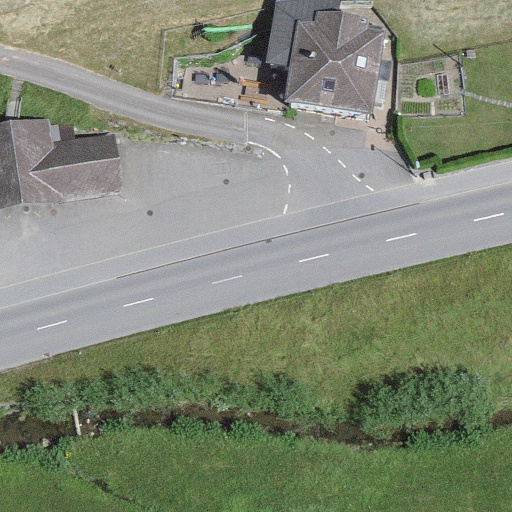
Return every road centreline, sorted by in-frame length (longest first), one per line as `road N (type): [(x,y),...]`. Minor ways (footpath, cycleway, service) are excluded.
road 1 (secondary): [(0,341),(511,214)]
road 2 (track): [(354,248),(325,180),(270,137),(0,63)]
